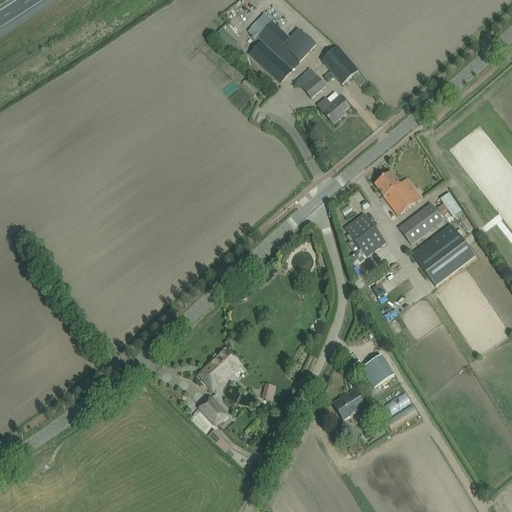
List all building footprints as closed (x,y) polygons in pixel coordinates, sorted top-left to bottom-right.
[(261,43),(249,56),(281,85),(292,72),(299,64),(300,64),(316,46),(298,30),(290,40),(272,24),(258,40),(261,43)] [(238,45),(222,30),(212,40),(229,55),(238,45)] [(321,61),(342,86),(358,72),(338,48),(321,61)] [(242,63),(274,92),(278,87),(247,58),(242,63)] [(297,82),(311,100),(319,93),(325,88),(310,71),(297,82)] [(250,89),(258,88),(256,78),(248,79),(250,89)] [(333,126),(343,117),(342,115),(349,109),(340,98),(339,98),(335,93),(327,101),(325,99),(317,106),(322,112),(333,126)] [(374,186),(398,217),(421,199),(415,191),(411,193),(403,183),(400,185),(391,173),(374,186)] [(399,230),(411,247),(444,222),(432,205),(399,230)] [(349,259),(355,268),(386,245),(363,214),(344,229),(350,237),(344,240),(355,255),(349,259)] [(412,255),(436,288),(474,260),(450,227),(412,255)] [(511,252),(507,246),(438,299),(477,351),(511,324),(511,252)] [(226,350),(209,366),(210,367),(199,377),(198,376),(198,377),(212,392),(213,391),(210,388),(228,372),(231,375),(240,365),(226,350)] [(373,390),(394,377),(381,357),(361,370),(373,390)] [(277,389),(264,386),(260,401),(272,405),(277,389)] [(360,415),(367,410),(355,392),(333,406),(344,422),(358,412),(360,415)] [(199,410),(216,428),(228,417),(211,399),(199,410)] [(16,483),(32,506),(51,492),(48,487),(57,480),(47,465),(38,471),(36,469),(16,483)]
